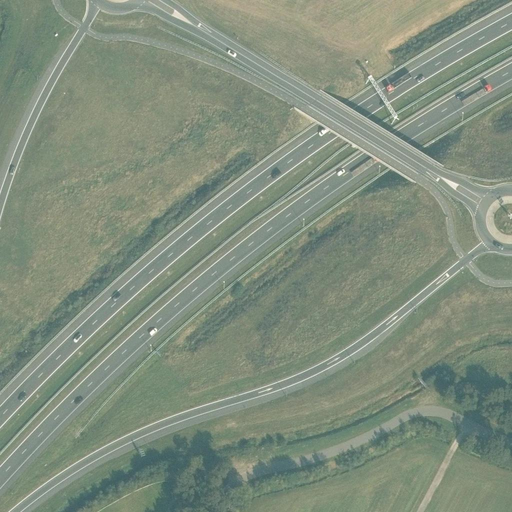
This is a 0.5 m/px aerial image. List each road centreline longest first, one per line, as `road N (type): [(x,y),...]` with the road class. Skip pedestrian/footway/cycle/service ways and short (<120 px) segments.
road 1 (motorway): [(0,478),(106,367),(232,258),(403,135),(511,70)]
road 2 (motorway): [(511,21),(356,114),(226,208),(0,417)]
road 3 (motorway): [(14,511),(135,435),(290,381),(345,353),(490,243)]
road 4 (secondary): [(198,27),(436,172)]
road 5 (motorway): [(97,1),(36,110),(0,207)]
road 6 (unclassified): [(419,511),(466,423),(511,442)]
